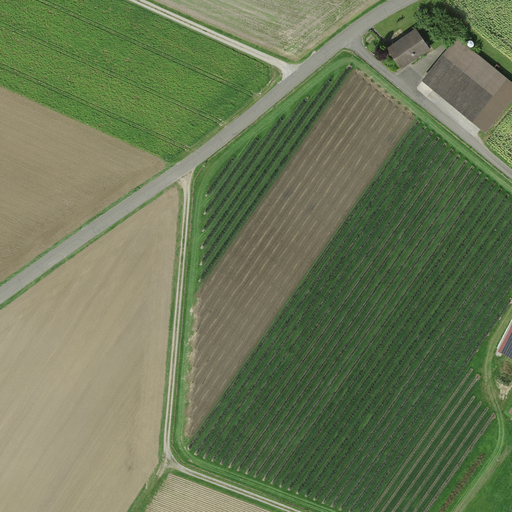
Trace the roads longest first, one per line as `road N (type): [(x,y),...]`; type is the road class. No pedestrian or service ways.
road 1 (unclassified): [(0,303),(349,36)]
road 2 (track): [(288,511),(184,472),(168,453),(192,162)]
road 3 (unclassified): [(349,36),(511,172)]
road 4 (track): [(304,74),(130,0)]
